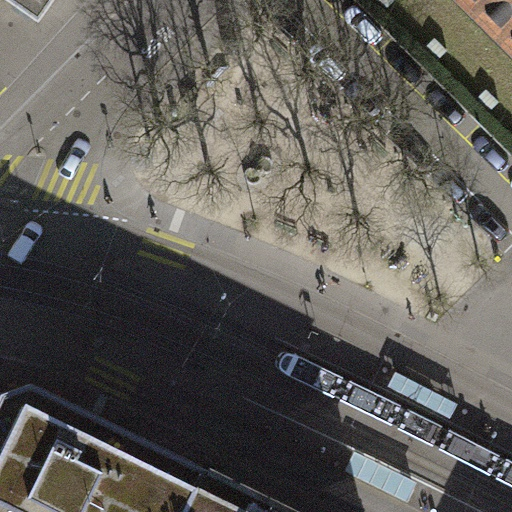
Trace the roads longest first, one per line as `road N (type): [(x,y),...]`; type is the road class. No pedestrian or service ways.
road 1 (tertiary): [(511,412),(301,304),(161,251),(101,235),(0,229)]
road 2 (tertiary): [(0,339),(108,377),(379,511)]
road 3 (residential): [(0,220),(53,130),(176,0)]
